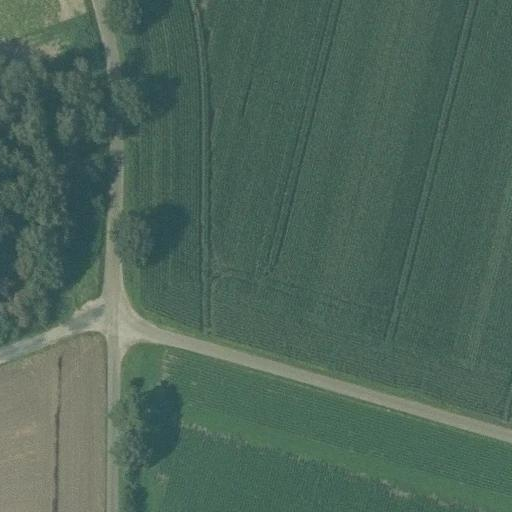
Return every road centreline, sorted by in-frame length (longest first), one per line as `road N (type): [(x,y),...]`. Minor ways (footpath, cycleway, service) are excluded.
road 1 (unclassified): [(99,319),(511,438)]
road 2 (unclassified): [(87,0),(103,89),(99,319)]
road 3 (unclassified): [(99,319),(98,511)]
